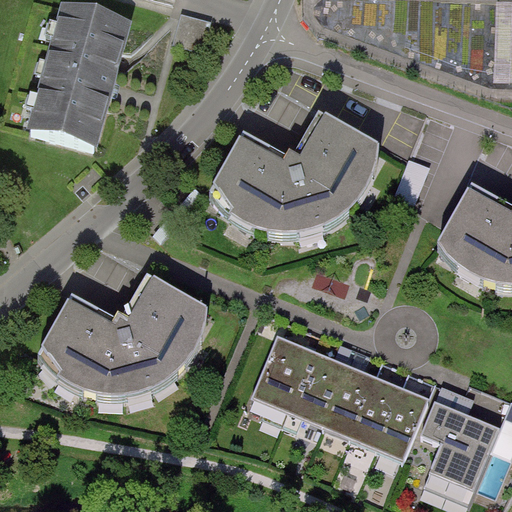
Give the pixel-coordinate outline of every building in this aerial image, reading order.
[(511,5),(499,5),(498,87),(511,87),(511,5)] [(61,17),(29,143),(95,160),(128,34),(61,17)] [(183,19),(178,50),(208,55),(214,24),(183,19)] [(326,127),(299,173),(244,144),(210,203),(256,236),(311,239),(357,207),(379,156),(326,127)] [(511,219),(471,196),(439,255),(485,288),(511,289),(511,219)] [(155,287),(125,337),(73,306),(39,366),(84,397),(140,402),(185,368),(207,317),(155,287)] [(430,406),(279,344),(253,402),(405,463),(430,406)] [(497,434),(435,410),(421,445),(442,454),(426,491),(466,509),(497,434)]
